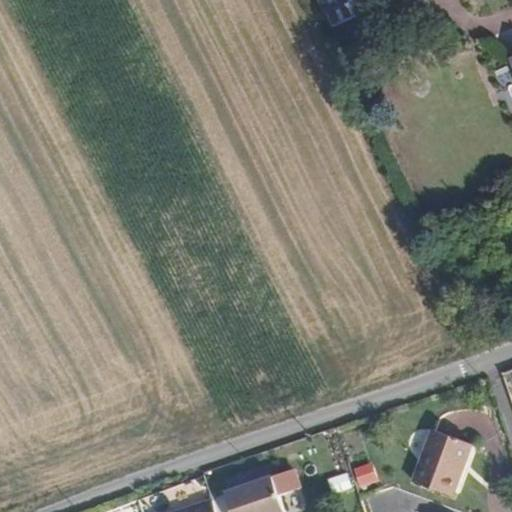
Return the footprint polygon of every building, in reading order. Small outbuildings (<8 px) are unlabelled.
[(322,0),(323,1),(321,1),(333,29),(360,17),(351,0),(322,0)] [(459,0),(429,0),(431,24),(461,22),(459,0)] [(461,437),(421,423),(406,469),(446,484),(461,437)] [(372,463),(353,470),(361,489),(380,482),(372,463)] [(328,479),(332,495),(352,490),(348,474),(328,479)] [(289,511),(278,476),(231,493),(237,511),(289,511)]
